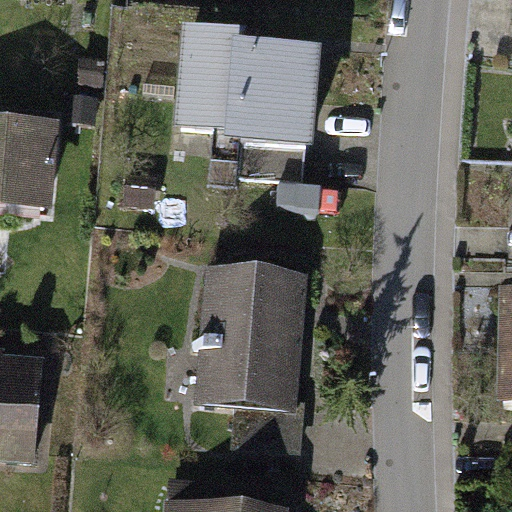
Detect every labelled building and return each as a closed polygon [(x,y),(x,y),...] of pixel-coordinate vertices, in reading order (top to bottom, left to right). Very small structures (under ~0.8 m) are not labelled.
[(254,37),(188,32),(182,129),(231,132),(230,150),(313,156),(320,56),(253,52),(254,37)] [(61,144),(0,141),(0,226),(58,229),(61,144)] [(304,277),(207,271),(198,409),(295,415),(304,277)] [(511,302),(503,303),(501,355),(511,355),(511,302)] [(0,472),(43,476),(46,368),(0,355),(0,472)] [(511,355),(501,355),(499,408),(511,408),(511,355)]
